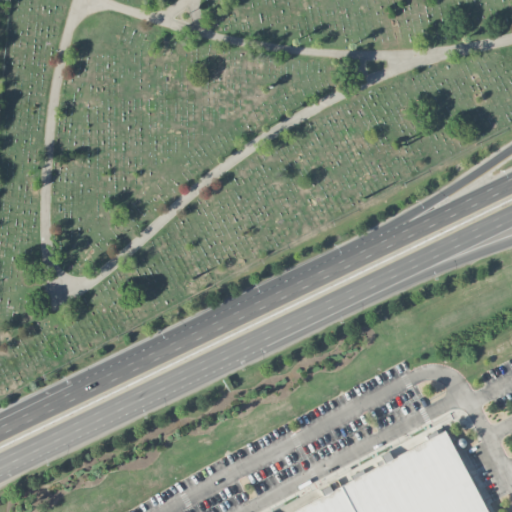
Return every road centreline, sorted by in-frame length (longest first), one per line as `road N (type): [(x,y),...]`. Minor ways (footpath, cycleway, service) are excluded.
road 1 (motorway): [(0,469),(370,291)]
road 2 (motorway): [(258,303),(75,393)]
road 3 (motorway): [(410,230),(258,303)]
road 4 (motorway): [(370,291),(511,221)]
road 5 (motorway): [(370,291),(511,242)]
road 6 (motorway): [(511,149),(410,230)]
